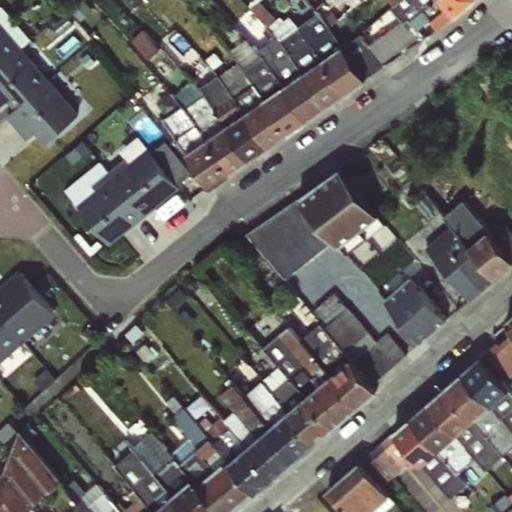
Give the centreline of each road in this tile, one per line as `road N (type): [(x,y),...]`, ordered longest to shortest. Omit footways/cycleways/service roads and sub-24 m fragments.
road 1 (residential): [(20,216),(116,300),(511,13)]
road 2 (residential): [(266,511),(511,302)]
